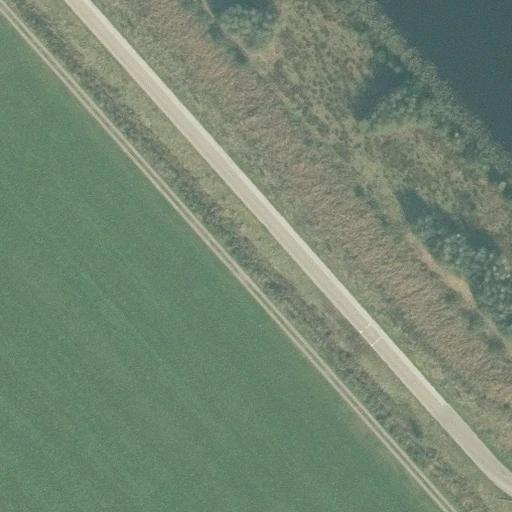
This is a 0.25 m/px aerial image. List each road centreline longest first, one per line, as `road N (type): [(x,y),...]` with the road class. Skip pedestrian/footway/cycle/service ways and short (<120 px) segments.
road 1 (track): [(447,511),(0,5)]
road 2 (unclassified): [(511,485),(70,0)]
